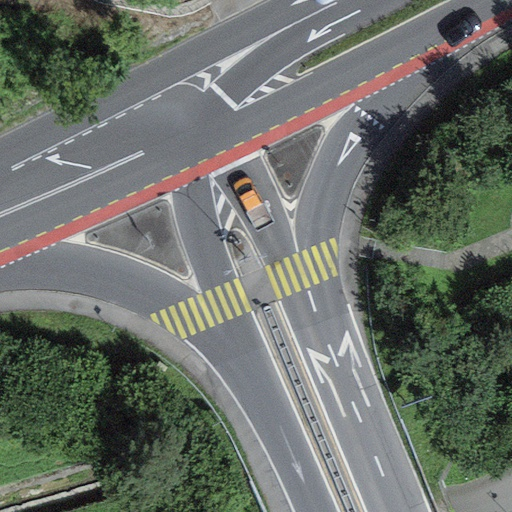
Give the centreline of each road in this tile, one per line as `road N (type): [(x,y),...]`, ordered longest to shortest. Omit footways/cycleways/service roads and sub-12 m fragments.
road 1 (trunk): [(299,259),(360,113),(436,0)]
road 2 (trunk): [(396,511),(299,259)]
road 3 (secondary): [(409,0),(198,104)]
road 4 (trunk): [(0,250),(217,308)]
road 5 (trunk): [(217,308),(311,511)]
road 6 (secondary): [(198,104),(0,199)]
road 7 (trunk): [(198,104),(196,207),(217,308)]
road 8 (trunk): [(299,259),(198,104)]
